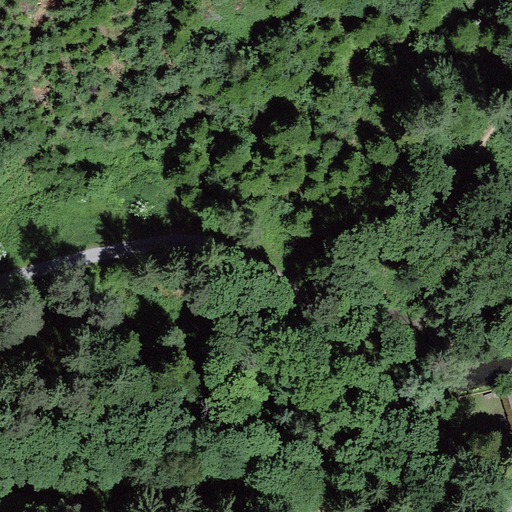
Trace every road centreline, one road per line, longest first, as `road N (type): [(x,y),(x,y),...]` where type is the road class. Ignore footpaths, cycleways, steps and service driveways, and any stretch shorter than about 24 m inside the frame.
road 1 (track): [(0,281),(168,240),(228,241),(305,288),(506,511)]
road 2 (track): [(0,495),(174,503),(207,511)]
